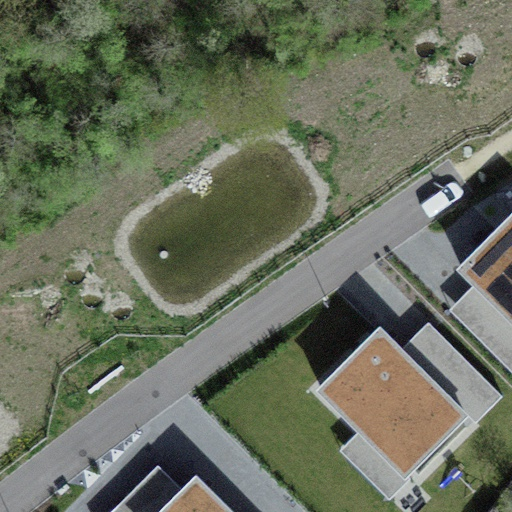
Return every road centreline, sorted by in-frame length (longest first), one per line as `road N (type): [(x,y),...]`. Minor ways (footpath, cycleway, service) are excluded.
road 1 (residential): [(461,175),(0,509)]
road 2 (motorway): [(203,511),(511,91)]
road 3 (motorway): [(149,0),(0,229)]
